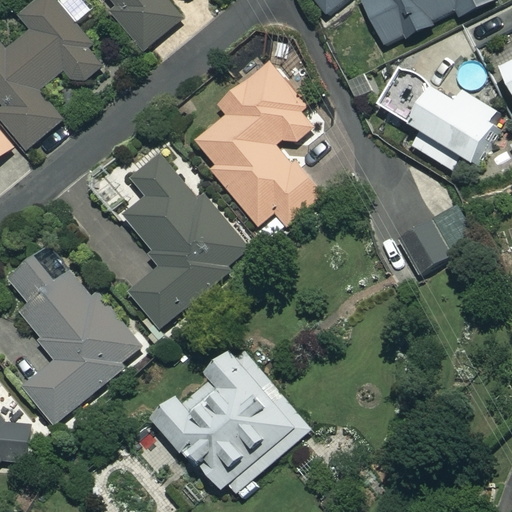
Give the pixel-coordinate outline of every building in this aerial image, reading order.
[(102,46),(58,0),(37,0),(18,14),(32,30),(8,49),(0,39),(0,98),(7,107),(1,112),(32,151),(71,119),(48,90),(69,73),(80,80),(94,80),(103,73),(107,63),(107,56),(102,46)] [(114,0),(118,5),(111,12),(147,56),(189,21),(171,0),(114,0)] [(316,0),(329,16),(349,0),(316,0)] [(385,49),(403,41),(406,48),(439,33),(436,27),(459,16),(461,19),(502,1),(501,0),(364,0),(363,1),(385,49)] [(230,115),(199,142),(217,165),(212,169),(260,229),(276,216),(288,231),(332,196),(302,159),(294,164),(280,147),(287,141),(298,145),(311,138),(314,124),(306,114),(313,108),(275,62),(220,103),(230,115)] [(511,69),(502,75),(511,93),(511,69)] [(423,136),(462,160),(483,172),(506,133),(495,127),(501,117),(465,96),(460,106),(402,72),(379,110),(423,136)] [(0,161),(15,149),(0,131),(0,161)] [(462,160),(423,136),(415,150),(455,173),(462,160)] [(128,217),(155,247),(147,254),(161,270),(134,294),(166,330),(256,249),(206,193),(201,197),(163,154),(135,178),(151,196),(128,217)] [(419,276),(456,258),(460,266),(480,256),(459,212),(402,239),(419,276)] [(44,335),(40,339),(57,361),(27,385),(58,424),(126,370),(123,366),(146,348),(101,292),(96,296),(75,270),(60,282),(39,256),(10,279),(31,306),(25,311),(44,335)] [(241,358),(234,350),(210,370),(217,378),(188,403),(182,397),(158,418),(194,461),(199,457),(235,498),(315,429),(249,351),(241,358)] [(0,413),(0,466),(4,463),(34,465),(37,424),(7,421),(0,413)]
